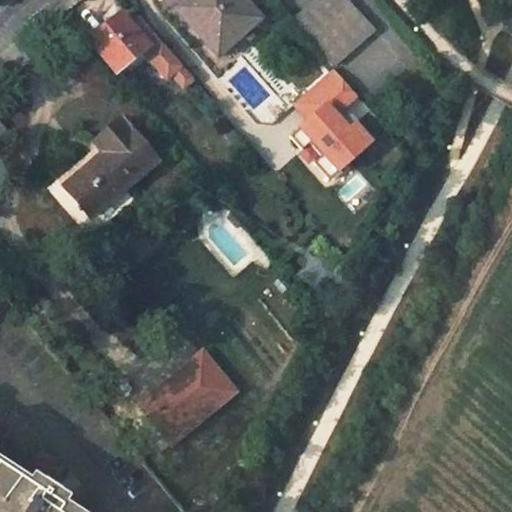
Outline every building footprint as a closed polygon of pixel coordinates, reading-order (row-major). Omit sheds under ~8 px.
[(197,0),(181,15),(219,57),(260,19),(242,0),(197,0)] [(332,67),(376,30),(349,0),(319,0),(293,24),(332,67)] [(121,18),(90,44),(114,72),(146,46),(128,26),(121,18)] [(139,18),(128,26),(146,46),(150,42),(158,48),(147,57),(168,77),(175,74),(184,87),(193,78),(139,18)] [(333,70),(301,98),(314,114),(291,135),(302,149),(310,143),(321,156),(315,162),(328,180),(370,142),(355,124),(348,130),(333,112),(356,95),(333,70)] [(0,143),(2,146),(14,136),(0,118),(0,143)] [(101,153),(61,187),(88,217),(154,162),(119,120),(92,142),(101,153)] [(25,315),(2,334),(110,465),(134,446),(25,315)] [(0,511),(81,511),(62,499),(58,496),(61,491),(47,482),(43,488),(0,459),(0,511)]
